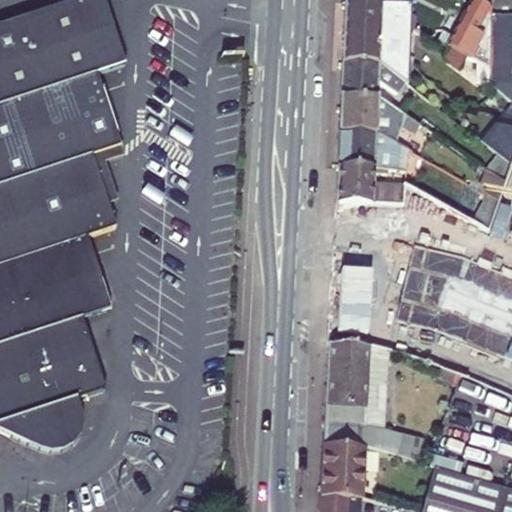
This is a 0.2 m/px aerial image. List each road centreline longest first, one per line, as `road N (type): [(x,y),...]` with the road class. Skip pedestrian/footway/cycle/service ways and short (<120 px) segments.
road 1 (secondary): [(277,351),(304,0)]
road 2 (secondary): [(275,0),(265,206),(277,351)]
